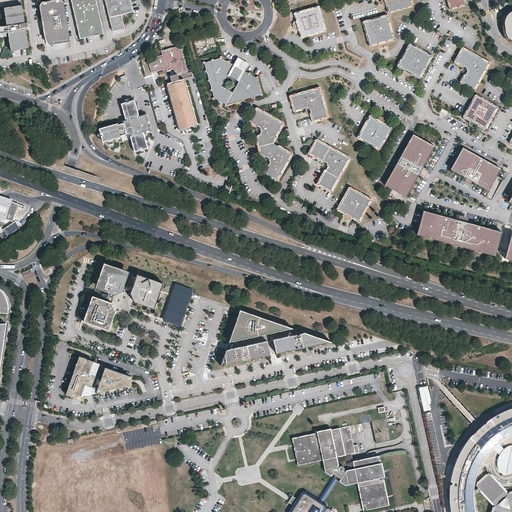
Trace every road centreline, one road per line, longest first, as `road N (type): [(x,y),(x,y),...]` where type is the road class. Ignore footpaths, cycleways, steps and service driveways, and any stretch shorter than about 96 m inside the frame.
road 1 (primary): [(433,292),(0,155)]
road 2 (primary): [(0,172),(355,300)]
road 3 (primary): [(433,292),(110,164)]
road 4 (residential): [(170,408),(386,360),(406,370)]
road 5 (primary): [(123,241),(355,300)]
road 6 (primary): [(355,300),(511,336)]
road 7 (secondary): [(0,268),(28,294),(13,410)]
road 8 (residential): [(438,511),(406,370)]
road 9 (residential): [(29,414),(91,425),(170,408)]
road 10 (secondary): [(29,414),(44,291)]
